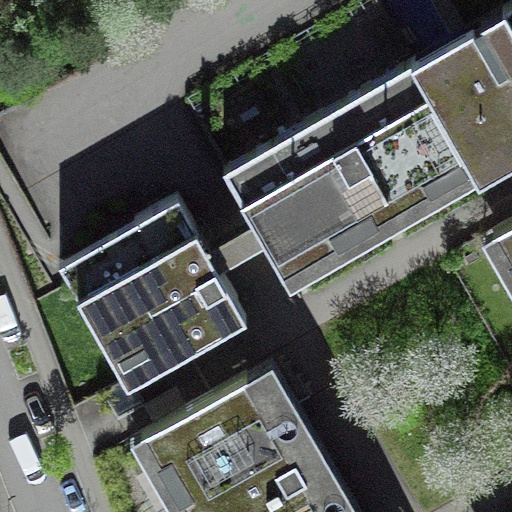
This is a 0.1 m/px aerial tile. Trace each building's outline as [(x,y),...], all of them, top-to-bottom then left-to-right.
[(411,56),(471,162),(479,176),(511,156),(511,16),(504,3),(411,56)] [(471,162),(411,56),(223,164),(284,269),(406,200),(471,162)] [(176,191),(61,257),(127,373),(243,307),(209,249),(176,191)] [(511,216),(478,235),(511,294),(511,216)] [(253,335),(112,416),(167,511),(354,511),(310,434),(253,335)]
